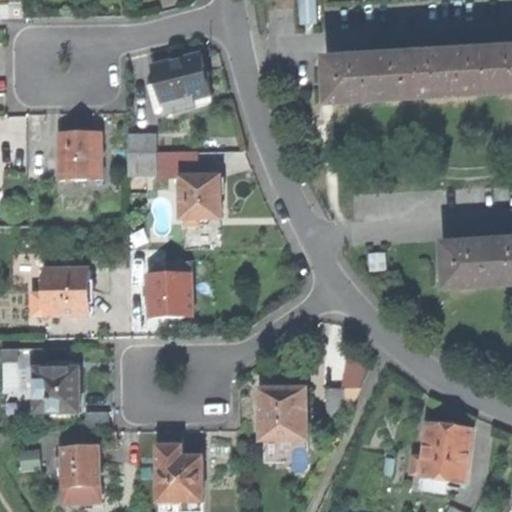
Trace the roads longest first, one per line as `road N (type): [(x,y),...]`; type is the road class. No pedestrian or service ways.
road 1 (residential): [(342,289),(284,193),(236,19)]
road 2 (residential): [(221,367),(221,413),(133,414),(131,353),(219,353)]
road 3 (residential): [(93,33),(45,36),(32,46),(32,82),(47,96),(93,94),(108,81),(108,43)]
road 4 (residential): [(511,416),(442,386),(342,289)]
road 5 (residential): [(342,289),(221,367)]
road 6 (residential): [(236,19),(108,43)]
